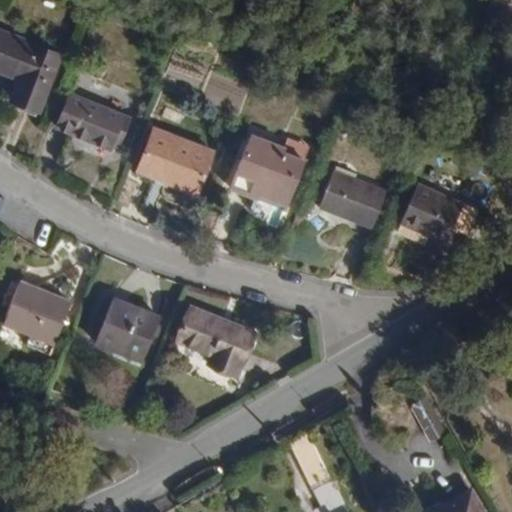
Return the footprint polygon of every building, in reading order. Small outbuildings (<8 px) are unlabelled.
[(31,119),(53,64),(0,42),(0,80),(14,86),(4,109),(31,119)] [(123,130),(130,114),(73,90),(59,123),(110,144),(117,127),(123,130)] [(189,197),(210,143),(149,120),(129,173),(189,197)] [(474,138),(477,131),(463,125),(460,133),(474,138)] [(281,201),(300,153),(272,143),(273,140),(244,129),(222,185),(248,195),(250,189),(281,201)] [(502,140),(477,131),(474,138),(500,148),(502,140)] [(303,145),(275,134),(273,140),(272,143),(300,153),(303,145)] [(356,229),(375,181),(322,161),(307,199),(342,213),(338,221),(356,229)] [(453,222),(463,196),(403,172),(387,212),(414,223),(433,230),(439,215),(453,222)] [(281,201),(250,189),(248,195),(278,207),(281,201)] [(414,223),(387,212),(383,221),(411,232),(414,223)] [(56,350),(72,308),(20,288),(4,330),(56,350)] [(147,357),(163,312),(115,296),(100,340),(147,357)] [(234,382),(253,341),(190,314),(177,346),(211,361),(207,371),(234,382)] [(414,406),(430,437),(447,429),(431,397),(414,406)] [(351,511),(315,444),(298,454),(297,454),(327,511),(351,511)] [(32,511),(17,490),(0,502),(0,511),(32,511)]
